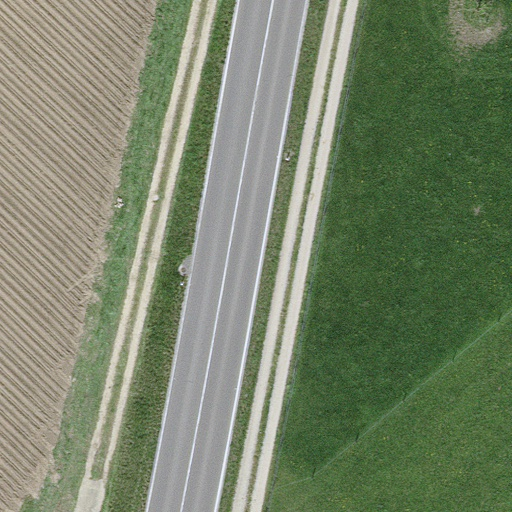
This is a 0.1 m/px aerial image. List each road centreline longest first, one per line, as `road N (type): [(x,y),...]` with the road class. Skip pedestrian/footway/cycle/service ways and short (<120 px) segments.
road 1 (track): [(73,511),(196,0)]
road 2 (track): [(344,0),(245,511)]
road 3 (secondary): [(179,511),(272,0)]
